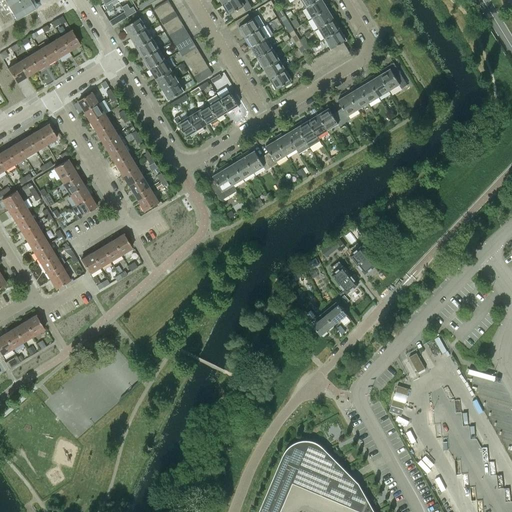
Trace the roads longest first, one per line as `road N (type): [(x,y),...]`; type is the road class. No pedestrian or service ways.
road 1 (unclassified): [(485,250),(355,395),(417,511)]
road 2 (residential): [(236,511),(263,451),(310,383),(391,299)]
road 3 (residential): [(267,117),(181,170),(116,61)]
road 4 (residential): [(341,0),(370,53),(267,117)]
road 5 (unknown): [(437,378),(503,511)]
road 6 (residential): [(267,117),(195,0)]
road 7 (residential): [(122,217),(51,101)]
